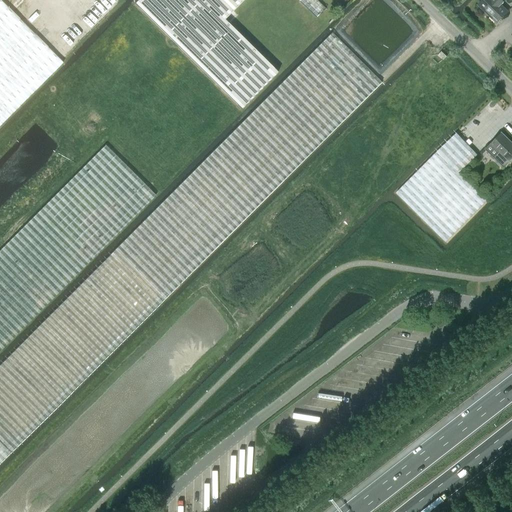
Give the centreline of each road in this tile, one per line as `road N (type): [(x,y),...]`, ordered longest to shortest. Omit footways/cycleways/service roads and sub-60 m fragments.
road 1 (unclassified): [(151,511),(404,308),(432,298),(477,305),(511,292)]
road 2 (motorway): [(511,391),(357,511)]
road 3 (unclassified): [(511,90),(418,0)]
road 4 (motorway): [(416,511),(511,437)]
